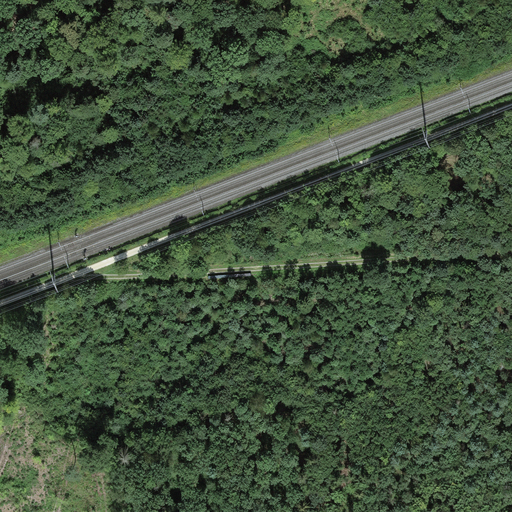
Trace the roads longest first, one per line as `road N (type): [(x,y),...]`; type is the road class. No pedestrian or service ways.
road 1 (track): [(0,305),(511,105)]
road 2 (track): [(511,253),(64,280)]
